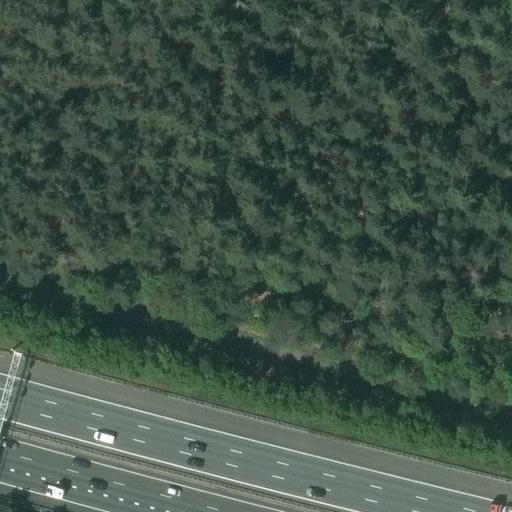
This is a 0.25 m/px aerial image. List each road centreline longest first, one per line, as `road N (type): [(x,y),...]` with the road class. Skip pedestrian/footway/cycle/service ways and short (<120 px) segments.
road 1 (motorway): [(465,511),(0,390)]
road 2 (motorway): [(0,462),(180,511)]
